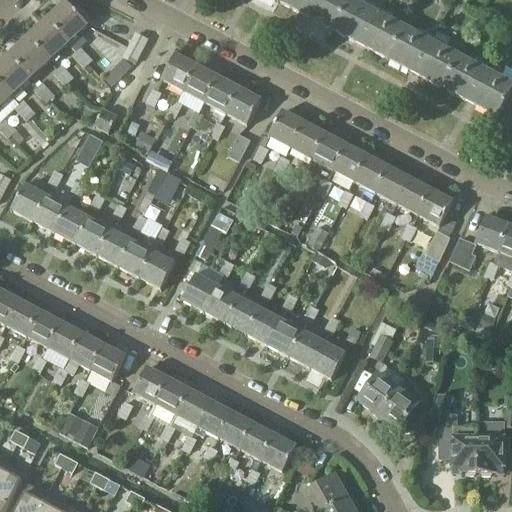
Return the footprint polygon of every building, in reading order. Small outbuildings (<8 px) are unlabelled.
[(348,0),(278,0),(277,3),(332,32),(349,0),(348,0)] [(404,29),(349,0),(332,32),(387,61),(404,29)] [(66,4),(47,22),(67,45),(87,26),(66,4)] [(47,22),(27,40),(48,62),(67,45),(47,22)] [(459,58),(404,29),(387,61),(442,90),(459,58)] [(135,35),(127,50),(122,60),(123,60),(135,66),(147,41),(135,35)] [(27,40),(8,57),(29,80),(48,62),(27,40)] [(71,57),(83,71),(92,63),(80,50),(71,57)] [(29,80),(8,57),(0,64),(0,86),(10,97),(29,80)] [(183,94),(196,69),(175,58),(162,83),(183,94)] [(511,86),(459,58),(442,90),(497,119),(511,91),(511,86)] [(103,80),(112,89),(132,69),(123,60),(103,80)] [(52,75),(64,88),(73,80),(61,67),(52,75)] [(218,80),(196,69),(183,94),(205,105),(218,80)] [(239,92),(218,80),(205,105),(226,117),(239,92)] [(33,92),(45,106),(54,98),(41,85),(33,92)] [(0,86),(0,106),(10,97),(0,86)] [(154,90),(146,104),(155,109),(162,94),(154,90)] [(239,92),(226,117),(248,128),(261,103),(239,92)] [(175,101),(167,115),(175,119),(183,105),(175,101)] [(14,110),(26,123),(34,116),(22,102),(14,110)] [(117,118),(104,111),(96,127),(109,134),(117,118)] [(196,112),(188,126),(196,131),(204,116),(196,112)] [(290,151),(304,125),(282,114),(269,139),(290,151)] [(0,122),(0,133),(7,141),(15,133),(3,120),(0,122)] [(217,123),(209,137),(218,142),(225,127),(217,123)] [(304,125),(290,151),(312,162),(325,136),(304,125)] [(148,156),(156,141),(142,134),(134,149),(148,156)] [(240,136),(228,157),(240,164),(252,142),(240,136)] [(325,136),(312,162),(333,173),(346,148),(325,136)] [(102,145),(94,141),(87,153),(95,158),(102,145)] [(262,147),(254,161),(262,165),(270,151),(262,147)] [(368,159),(346,148),(333,173),(354,185),(368,159)] [(282,157),(274,172),(282,176),(290,162),(282,157)] [(368,159),(354,185),(375,196),(389,170),(368,159)] [(303,169),(295,183),(303,187),(311,173),(303,169)] [(139,212),(147,216),(161,187),(168,174),(160,170),(139,212)] [(389,170),(375,196),(396,207),(410,182),(389,170)] [(55,172),(48,186),(56,190),(64,176),(55,172)] [(0,203),(12,181),(0,174),(0,203)] [(180,180),(168,174),(161,187),(173,193),(180,180)] [(324,180),(316,194),(325,199),(332,184),(324,180)] [(410,182),(396,207),(418,218),(431,193),(410,182)] [(76,183),(69,197),(77,201),(85,187),(76,183)] [(33,224),(46,199),(25,188),(12,213),(33,224)] [(345,191),(338,205),(346,210),(354,196),(345,191)] [(453,204),(431,193),(418,218),(439,230),(453,204)] [(98,194),(90,208),(99,213),(106,199),(98,194)] [(46,199),(33,224),(54,235),(67,210),(46,199)] [(366,202),(359,217),(367,221),(375,207),(366,202)] [(127,210),(125,208),(119,205),(111,220),(120,224),(127,210)] [(67,210),(54,235),(75,246),(89,221),(67,210)] [(262,211),(258,219),(266,223),(270,215),(262,211)] [(388,214),(380,228),(388,232),(396,218),(388,214)] [(140,217),(133,231),(141,235),(148,221),(140,217)] [(110,232),(89,221),(75,246),(97,257),(110,232)] [(500,255),(510,230),(486,221),(476,246),(500,255)] [(409,225),(401,239),(409,244),(417,229),(409,225)] [(131,244),(118,269),(139,280),(152,255),(158,244),(162,246),(170,232),(161,228),(154,242),(148,239),(146,240),(141,249),(131,244)] [(197,258),(207,263),(222,234),(211,229),(197,258)] [(308,246),(320,253),(329,235),(317,229),(308,246)] [(511,230),(510,230),(500,255),(511,259),(511,230)] [(131,244),(110,232),(97,257),(118,269),(131,244)] [(438,269),(452,241),(438,234),(424,262),(438,269)] [(182,239),(175,253),(183,257),(191,243),(182,239)] [(475,257),(479,247),(462,240),(452,264),(472,274),(479,259),(475,257)] [(152,255),(139,280),(162,292),(176,267),(152,255)] [(317,256),(314,263),(325,270),(329,262),(317,256)] [(227,262),(220,277),(228,281),(235,267),(227,262)] [(494,283),(500,268),(491,264),(485,279),(494,283)] [(386,279),(380,276),(380,274),(373,271),(370,278),(383,285),(386,279)] [(256,278),(248,274),(241,288),(249,292),(256,278)] [(205,315),(218,290),(197,278),(184,303),(205,315)] [(269,285),(262,299),(270,304),(278,289),(269,285)] [(321,289),(312,308),(304,322),(313,326),(320,312),(316,310),(325,291),(321,289)] [(218,290),(205,315),(226,326),(239,301),(218,290)] [(0,291),(0,324),(6,328),(20,302),(0,291)] [(299,301),(294,298),(291,296),(283,310),(291,315),(299,301)] [(239,301),(226,326),(247,337),(260,312),(239,301)] [(20,302),(6,328),(27,339),(41,314),(20,302)] [(282,323),(260,312),(247,337),(268,348),(282,323)] [(62,325),(41,314),(27,339),(48,350),(62,325)] [(483,317),(479,329),(492,334),(496,322),(483,317)] [(334,319),(327,333),(335,338),(342,324),(334,319)] [(303,335),(282,323),(268,348),(289,360),(303,335)] [(62,325),(48,350),(70,362),(83,336),(62,325)] [(479,329),(474,340),(488,346),(493,334),(492,334),(479,329)] [(347,344),(351,347),(356,349),(363,335),(355,330),(347,344)] [(303,335),(289,360),(311,371),(324,346),(303,335)] [(83,336),(70,362),(64,372),(60,370),(52,384),(60,388),(67,376),(74,380),(81,368),(91,373),(104,348),(83,336)] [(393,344),(381,339),(371,361),(383,366),(393,344)] [(426,365),(441,366),(442,342),(427,342),(426,365)] [(332,382),(346,357),(335,351),(324,346),(311,371),(332,382)] [(10,362),(18,366),(25,352),(18,347),(10,362)] [(126,359),(104,348),(91,373),(113,385),(126,359)] [(31,373),(39,377),(47,363),(39,359),(31,373)] [(381,419),(406,382),(386,368),(360,404),(381,419)] [(155,407),(169,382),(148,371),(134,396),(155,407)] [(74,395),(81,400),(89,386),(81,381),(74,395)] [(169,382),(155,407),(177,418),(190,393),(169,382)] [(408,399),(412,387),(406,382),(381,419),(389,424),(385,429),(395,437),(399,432),(400,433),(401,432),(405,435),(411,434),(415,431),(419,419),(413,415),(419,407),(408,399)] [(511,386),(506,386),(502,425),(505,425),(505,430),(511,430),(511,386)] [(190,393),(177,418),(198,429),(211,404),(190,393)] [(439,399),(429,438),(440,441),(440,461),(452,461),(451,471),(453,471),(454,474),(460,474),(460,476),(465,476),(466,478),(474,479),(476,476),(478,476),(478,442),(478,429),(457,429),(457,419),(449,417),(453,402),(439,399)] [(117,418),(125,422),(132,408),(125,404),(117,418)] [(204,440),(207,434),(219,441),(232,416),(211,404),(198,429),(195,436),(204,440)] [(69,415),(61,431),(77,439),(85,423),(69,415)] [(138,430),(146,434),(154,420),(146,415),(138,430)] [(232,416),(219,441),(240,452),(254,427),(232,416)] [(478,442),(478,476),(481,476),(482,479),(491,479),(493,476),(494,476),(494,474),(503,474),(503,472),(506,472),(506,441),(506,440),(505,440),(505,430),(505,425),(502,425),(478,425),(478,429),(478,442)] [(162,455),(175,431),(167,427),(160,439),(156,437),(150,448),(162,455)] [(254,427),(240,452),(262,463),(275,438),(254,427)] [(23,437),(16,433),(10,443),(17,447),(23,437)] [(17,447),(24,451),(30,440),(23,437),(17,447)] [(181,452),(188,456),(189,456),(196,442),(188,438),(181,452)] [(297,450),(275,438),(262,463),(284,475),(297,450)] [(202,463),(210,467),(217,453),(210,449),(202,463)] [(61,457),(55,467),(62,471),(68,460),(61,457)] [(75,464),(68,460),(62,471),(69,475),(75,464)] [(223,474),(231,479),(239,465),(231,460),(223,474)] [(300,462),(295,471),(306,478),(312,469),(300,462)] [(6,511),(26,475),(8,465),(0,480),(0,511),(6,511)] [(244,486),(252,490),(260,476),(252,472),(244,486)] [(96,475),(90,486),(98,490),(103,479),(96,475)] [(98,490),(105,493),(110,483),(103,479),(98,490)] [(354,499),(345,482),(339,485),(336,480),(308,495),(316,511),(330,511),(348,502),(354,499)] [(40,511),(48,497),(30,487),(16,511),(40,511)] [(131,494),(126,505),(133,508),(138,498),(131,494)] [(64,511),(67,507),(66,507),(48,497),(40,511),(64,511)] [(139,511),(145,501),(138,498),(133,508),(139,511)] [(348,502),(330,511),(361,511),(354,499),(348,502)]
